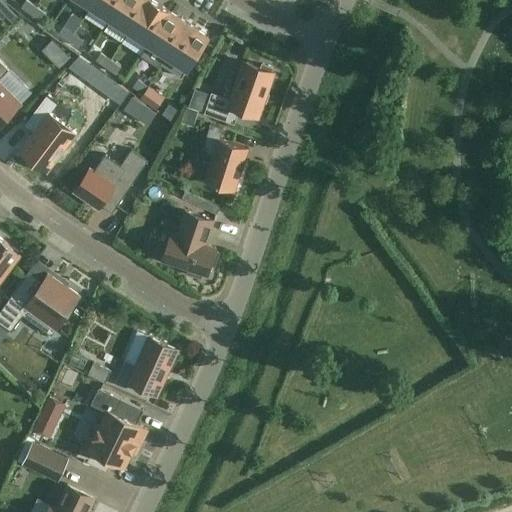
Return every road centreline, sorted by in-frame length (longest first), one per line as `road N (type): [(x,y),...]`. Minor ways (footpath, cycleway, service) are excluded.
road 1 (residential): [(222,331),(265,185),(320,42)]
road 2 (residential): [(222,331),(50,220),(0,178)]
road 3 (residential): [(145,511),(222,331)]
